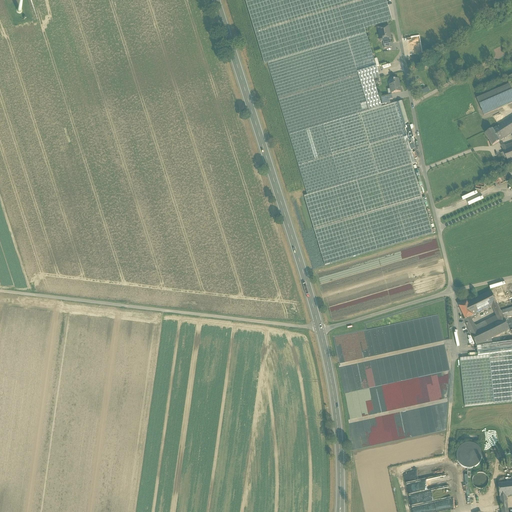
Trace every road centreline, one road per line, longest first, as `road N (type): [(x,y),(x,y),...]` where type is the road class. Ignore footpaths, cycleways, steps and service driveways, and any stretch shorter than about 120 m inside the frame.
road 1 (track): [(406,511),(400,470),(445,460),(455,331),(394,0)]
road 2 (secondary): [(215,0),(319,328),(334,406),(339,511)]
road 3 (track): [(0,290),(319,328)]
road 4 (track): [(511,279),(319,328)]
